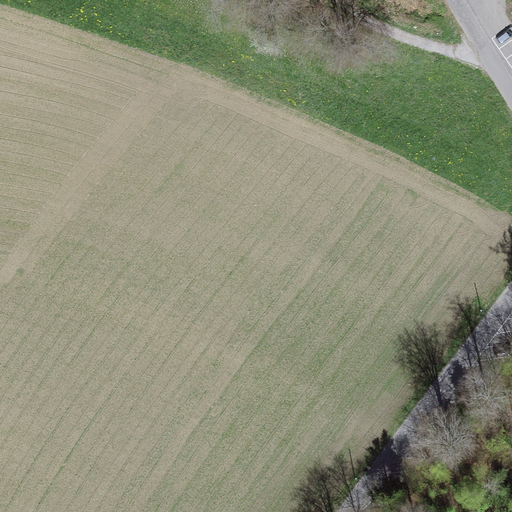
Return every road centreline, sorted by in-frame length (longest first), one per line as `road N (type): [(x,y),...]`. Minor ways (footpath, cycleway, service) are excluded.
road 1 (unclassified): [(352,511),(511,292)]
road 2 (track): [(493,61),(382,28),(341,0)]
